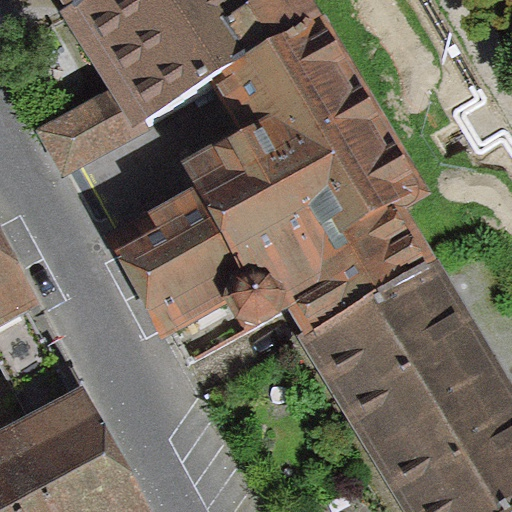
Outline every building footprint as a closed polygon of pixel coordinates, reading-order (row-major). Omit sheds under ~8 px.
[(66,172),(212,82),(332,14),(317,0),(70,0),(63,5),(106,86),(42,128),(66,172)] [(289,308),(302,332),(453,238),(332,14),(212,82),(238,129),(181,162),(193,186),(147,209),(157,227),(115,249),(161,333),(226,299),(245,330),(289,308)] [(511,511),(511,336),(453,238),(302,332),(407,511),(511,511)] [(0,337),(39,317),(0,247),(0,337)] [(56,352),(39,317),(0,337),(0,370),(4,378),(28,424),(79,398),(56,352)] [(28,424),(0,438),(0,511),(135,511),(79,398),(28,424)]
